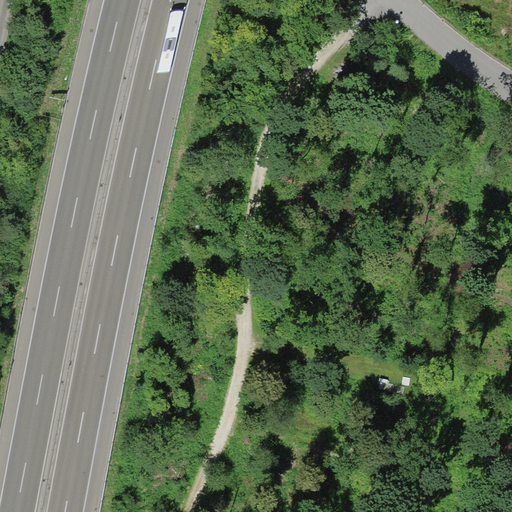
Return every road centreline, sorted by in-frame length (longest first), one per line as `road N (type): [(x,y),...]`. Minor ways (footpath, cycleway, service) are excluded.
road 1 (motorway): [(66,511),(174,0)]
road 2 (motorway): [(120,0),(17,511)]
road 3 (unclassified): [(511,86),(394,0)]
